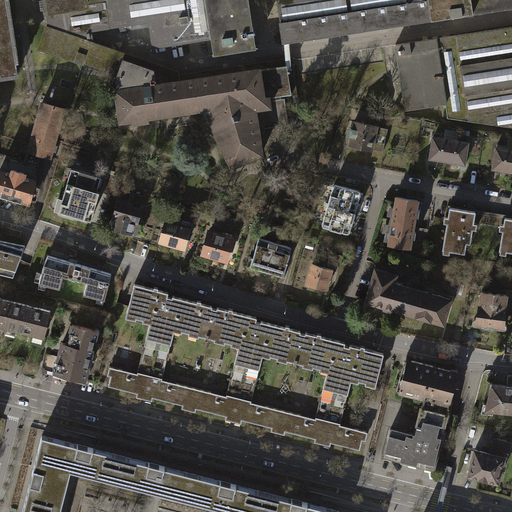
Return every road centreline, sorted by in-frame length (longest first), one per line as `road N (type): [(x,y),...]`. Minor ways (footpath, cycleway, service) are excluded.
road 1 (tertiary): [(404,493),(17,396)]
road 2 (residential): [(0,217),(338,326)]
road 3 (residential): [(338,326),(511,362)]
road 4 (residential): [(381,179),(338,326)]
road 5 (residential): [(381,179),(511,201)]
